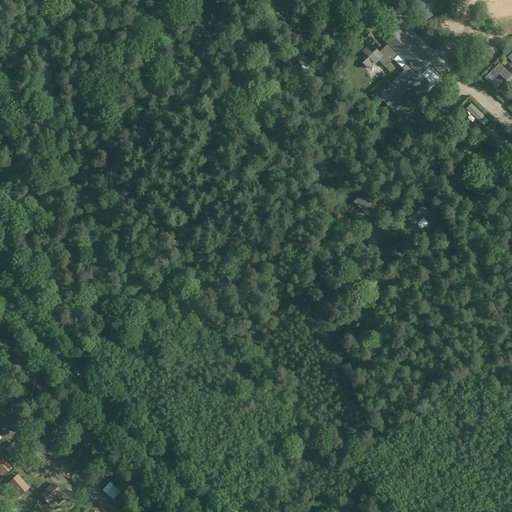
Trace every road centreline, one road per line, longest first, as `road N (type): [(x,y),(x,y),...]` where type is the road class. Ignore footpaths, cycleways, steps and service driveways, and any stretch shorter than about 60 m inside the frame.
road 1 (tertiary): [(209,511),(0,293)]
road 2 (unknown): [(153,511),(32,387)]
